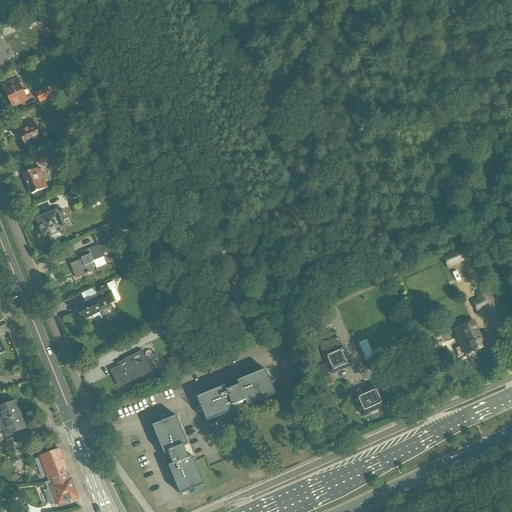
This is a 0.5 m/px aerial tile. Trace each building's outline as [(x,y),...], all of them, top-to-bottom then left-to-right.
[(31,0),(20,6),(24,14),(38,7),(34,0),(31,0)] [(0,63),(0,64),(8,60),(3,46),(0,47),(0,63)] [(16,86),(13,80),(3,85),(13,106),(27,100),(19,84),(16,86)] [(41,103),(66,91),(61,81),(36,93),(41,103)] [(35,125),(32,119),(21,124),(24,130),(20,133),(25,144),(33,141),(35,145),(42,142),(37,131),(39,130),(36,124),(35,125)] [(37,165),(49,160),(46,153),(34,158),(37,165)] [(32,194),(48,187),(39,167),(24,174),(32,194)] [(116,168),(104,173),(108,181),(116,178),(117,180),(121,178),(116,168)] [(79,184),(64,191),(68,200),(83,193),(79,184)] [(65,216),(63,210),(57,212),(57,211),(37,219),(44,238),(49,236),(49,237),(60,233),(59,232),(64,230),(59,218),(65,216)] [(97,244),(113,238),(108,226),(93,232),(97,244)] [(230,260),(242,261),(244,245),(231,244),(230,260)] [(82,260),(70,264),(75,277),(76,278),(78,278),(87,274),(87,275),(89,274),(90,274),(90,273),(95,271),(92,264),(94,263),(94,262),(99,260),(104,258),(104,257),(102,251),(99,245),(81,253),(83,258),(84,259),(82,260)] [(443,257),(448,268),(472,257),(467,246),(443,257)] [(99,296),(111,291),(107,284),(96,289),(99,296)] [(493,330),(503,326),(492,301),(492,300),(491,296),(490,296),(486,289),(477,293),(479,299),(474,301),(477,309),(483,306),(493,330)] [(111,291),(99,296),(76,308),(81,319),(90,315),(91,317),(113,307),(111,304),(117,301),(112,290),(111,291)] [(304,325),(312,322),(309,315),(301,319),(300,319),(303,326),(304,325)] [(316,331),(333,324),(330,317),(313,325),(316,331)] [(181,326),(179,320),(167,326),(170,332),(181,326)] [(473,322),(454,330),(457,336),(462,347),(465,354),(484,346),(473,322)] [(322,364),(318,366),(322,375),(330,372),(331,375),(352,366),(343,346),(342,346),(338,337),(319,345),(323,354),(322,355),(323,356),(320,358),(322,364)] [(151,372),(141,352),(142,352),(142,351),(120,362),(121,365),(110,371),(111,371),(119,387),(151,372)] [(266,370),(265,369),(197,397),(198,398),(197,398),(207,421),(207,422),(235,410),(236,409),(234,406),(245,401),(247,405),(275,394),(275,393),(276,393),(266,370)] [(328,386),(334,384),(330,376),(324,379),(328,386)] [(364,417),(369,415),(388,407),(378,385),(354,396),(364,417)] [(0,422),(0,423),(21,415),(20,413),(22,412),(20,407),(18,408),(16,401),(0,407),(0,422)] [(21,415),(0,423),(5,436),(26,429),(23,422),(25,422),(23,416),(22,417),(21,415)] [(153,426),(158,440),(164,454),(165,454),(169,453),(173,464),(169,465),(169,466),(175,482),(180,493),(180,494),(181,494),(200,487),(204,485),(204,484),(205,484),(202,477),(193,456),(189,457),(188,457),(184,446),(187,445),(188,445),(188,444),(188,443),(187,440),(179,421),(177,416),(176,416),(165,420),(153,425),(153,426)] [(0,444),(0,451),(15,449),(13,442),(0,444)] [(58,450),(40,457),(49,482),(53,480),(66,475),(64,470),(67,469),(60,452),(59,450),(58,450)] [(55,486),(52,487),(53,488),(45,491),(50,503),(53,505),(58,503),(59,505),(78,498),(71,480),(68,481),(66,475),(53,480),(55,486)]
